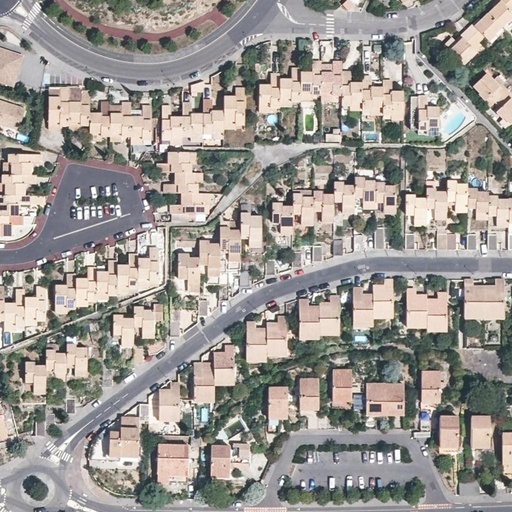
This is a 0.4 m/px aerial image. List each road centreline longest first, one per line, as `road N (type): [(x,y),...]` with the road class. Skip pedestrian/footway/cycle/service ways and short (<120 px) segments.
road 1 (residential): [(511,264),(403,262),(302,280),(254,300),(88,423)]
road 2 (residential): [(269,0),(230,45),(203,60),(126,72),(63,45),(10,0)]
road 3 (residential): [(59,242),(66,188),(82,177),(119,182),(129,193),(132,217),(91,232)]
road 4 (residential): [(458,0),(395,27),(314,23),(277,0)]
